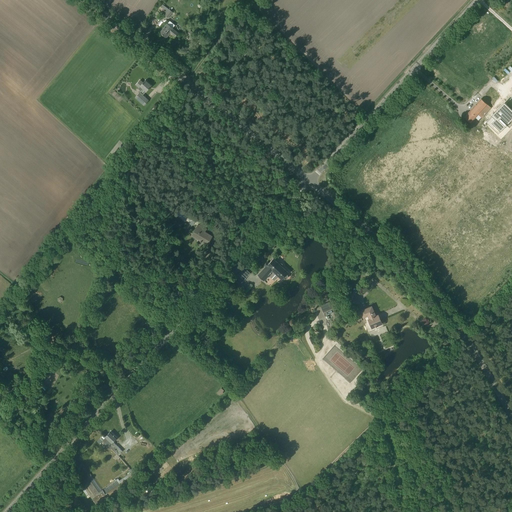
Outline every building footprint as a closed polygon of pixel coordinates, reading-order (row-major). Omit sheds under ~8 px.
[(169,9),(165,15),(168,18),(173,12),(169,9)] [(167,24),(160,33),(165,37),(168,33),(169,32),(175,36),(178,32),(167,24)] [(136,84),(135,85),(138,88),(138,89),(141,91),(140,92),(135,97),(144,106),(149,100),(143,95),(149,88),(150,86),(151,86),(145,80),(143,83),(140,80),(136,84)] [(147,96),(150,100),(161,88),(158,85),(147,96)] [(490,87),(464,117),(470,123),(478,114),(482,118),(491,107),(488,104),(498,93),(490,87)] [(484,126),(482,128),(482,129),(484,127),(485,126),(489,130),(492,128),(498,134),(503,130),(504,131),(505,129),(504,128),(510,122),(505,118),(509,114),(503,108),(495,116),(496,117),(493,120),(491,117),(489,119),(490,120),(484,126)] [(122,142),(114,153),(115,153),(114,155),(118,158),(119,156),(119,157),(127,146),(122,142)] [(185,221),(189,215),(181,209),(176,215),(185,221)] [(201,225),(199,228),(197,227),(193,234),(202,239),(201,241),(207,244),(212,236),(205,232),(207,229),(201,225)] [(280,263),(279,264),(273,258),(258,275),(264,281),(273,271),(282,279),(283,277),(284,278),(285,279),(287,278),(288,277),(288,276),(287,275),(287,274),(288,272),(282,267),(283,265),(283,264),(282,263),(280,263)] [(234,279),(240,284),(246,278),(240,272),(234,279)] [(351,306),(359,303),(354,291),(346,294),(351,306)] [(330,301),(323,304),(320,305),(323,312),(333,308),(330,301)] [(371,328),(374,326),(382,323),(378,315),(375,316),(371,306),(360,311),(363,318),(367,316),(369,319),(368,320),(371,328)] [(103,440),(118,455),(123,450),(113,441),(117,437),(111,431),(106,437),(105,437),(103,440)] [(92,498),(98,506),(106,501),(107,502),(111,499),(109,497),(136,479),(132,474),(131,472),(130,473),(119,480),(118,478),(101,490),(85,465),(77,471),(80,476),(78,477),(77,478),(81,484),(84,488),(82,489),(84,492),(84,493),(84,494),(86,496),(88,498),(90,496),(92,499),(92,498)] [(130,469),(128,470),(130,473),(131,472),(132,474),(137,471),(135,468),(136,468),(134,466),(132,468),(131,469),(130,469)]
